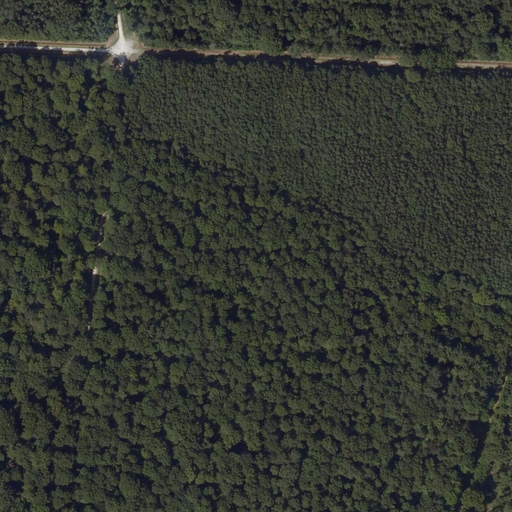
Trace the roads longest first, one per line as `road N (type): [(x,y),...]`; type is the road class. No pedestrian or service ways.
road 1 (track): [(113,0),(120,56),(67,511)]
road 2 (track): [(0,49),(511,70)]
